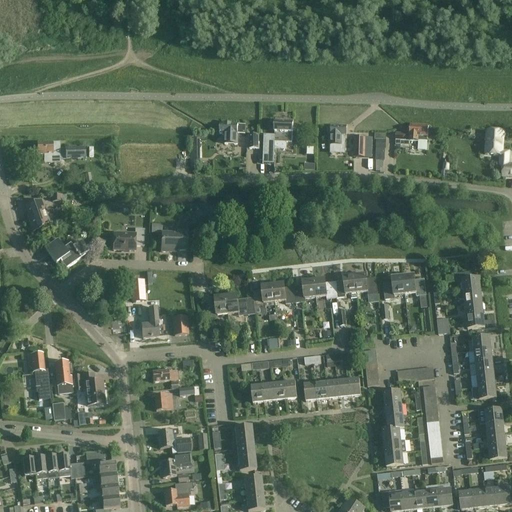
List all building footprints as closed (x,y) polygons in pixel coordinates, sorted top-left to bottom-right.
[(275,123),(274,126),(274,133),(275,133),(274,143),(275,143),(292,143),(292,134),(292,124),(275,123)] [(219,124),(219,135),(223,135),(223,144),(230,144),(237,144),(237,142),(238,125),(219,124)] [(396,140),(396,146),(409,146),(409,142),(421,142),(421,141),(427,142),(428,127),(410,125),(410,127),(407,127),(407,132),(409,132),(409,136),(405,135),(405,134),(396,134),(396,140)] [(346,127),(330,127),(330,131),(331,147),(341,147),(341,136),(346,136),(346,128),(346,127)] [(502,178),(511,178),(511,165),(505,165),(506,153),(502,153),(502,147),(503,131),(487,130),(486,140),(485,156),(502,156),(503,156),(503,165),(502,165),(502,178)] [(384,162),(385,135),(375,135),(375,140),(376,140),(375,161),(376,161),(376,167),(382,167),(382,162),(384,162)] [(249,136),(249,150),(258,150),(258,136),(249,136)] [(354,158),(371,158),(371,138),(354,138),(354,158)] [(263,143),(263,165),(274,165),(275,151),(275,143),(274,143),(263,143)] [(37,144),(38,156),(44,156),(44,164),(54,164),(54,161),(60,161),(59,144),(37,144)] [(85,148),(65,149),(65,160),(85,160),(85,148)] [(340,170),(341,154),(329,153),(328,169),(340,170)] [(41,202),(35,204),(26,207),(31,221),(29,222),(33,232),(43,229),(43,227),(49,224),(41,202)] [(202,218),(198,221),(195,224),(201,230),(208,225),(202,218)] [(113,235),(113,242),(113,252),(135,252),(135,247),(144,248),(144,238),(144,230),(135,230),(135,235),(113,235)] [(162,234),(161,243),(161,253),(172,253),(172,251),(186,252),(187,232),(177,232),(177,234),(162,234)] [(88,252),(83,244),(81,243),(73,249),(70,245),(64,249),(58,240),(52,244),(56,249),(48,254),(53,262),(60,263),(65,271),(81,260),(80,259),(88,252)] [(446,277),(446,284),(462,282),(463,294),(481,292),(479,280),(476,280),(475,273),(455,275),(455,276),(446,277)] [(366,276),(355,277),(357,293),(367,292),(367,296),(377,295),(376,280),(366,281),(366,276)] [(414,276),(403,278),(405,295),(416,294),(416,297),(426,296),(424,282),(415,283),(414,276)] [(346,294),(357,293),(355,277),(343,278),(344,284),(335,285),(336,299),(346,298),(346,294)] [(405,295),(403,278),(392,279),(393,285),(383,286),(385,301),(395,300),(394,296),(405,295)] [(325,280),(314,282),(315,298),(326,297),(326,300),(336,299),(335,285),(325,286),(325,280)] [(131,283),(133,303),(145,302),(143,282),(131,283)] [(315,298),(314,282),(303,283),(303,288),(294,290),(295,304),(306,303),(305,299),(315,298)] [(284,285),(273,286),(275,302),(285,301),(285,305),(295,304),(294,290),(284,291),(284,285)] [(275,302),(273,286),(262,287),(262,293),(253,294),(254,309),(264,308),(264,304),(275,302)] [(482,304),(481,292),(463,294),(459,295),(459,301),(464,301),(465,306),(482,304)] [(249,316),(248,311),(247,302),(238,303),(237,296),(227,297),(229,315),(238,314),(239,317),(249,316)] [(229,315),(227,297),(215,299),(215,305),(206,306),(208,321),(218,320),(217,316),(229,315)] [(482,304),(465,306),(466,318),(483,316),(482,304)] [(389,320),(387,306),(381,307),(383,321),(389,320)] [(158,325),(157,316),(157,309),(149,310),(150,326),(141,326),(142,340),(158,339),(157,326),(158,325)] [(485,329),(483,316),(466,318),(467,331),(485,329)] [(188,336),(186,318),(173,319),(175,337),(188,336)] [(473,340),(474,353),(491,351),(490,338),(473,340)] [(493,363),(491,351),(474,353),(475,365),(493,363)] [(43,355),(31,356),(32,366),(32,374),(35,373),(35,381),(36,394),(37,394),(38,401),(50,400),(47,371),(44,371),(44,365),(43,355)] [(196,368),(195,361),(182,363),(183,370),(196,368)] [(54,365),(56,375),(57,388),(58,396),(73,394),(72,386),(71,377),(69,377),(68,363),(54,365)] [(477,377),(494,375),(493,363),(475,365),(477,377)] [(169,382),(178,381),(177,372),(168,373),(168,372),(152,374),(153,384),(169,383),(169,382)] [(73,377),(75,392),(86,391),(87,407),(105,405),(102,382),(94,383),(94,375),(73,377)] [(495,387),(494,375),(477,377),(478,389),(495,387)] [(361,397),(360,387),(359,380),(348,381),(350,398),(361,397)] [(339,400),(350,398),(348,381),(337,383),(339,400)] [(295,383),(284,385),(286,401),(297,400),(295,383)] [(328,401),(339,400),(337,383),(326,384),(328,401)] [(316,402),(328,401),(326,384),(314,385),(316,402)] [(275,403),(286,401),(284,385),(273,386),(275,403)] [(306,403),(316,402),(314,385),(304,386),(306,403)] [(264,404),(275,403),(273,386),(262,387),(264,404)] [(253,405),(264,404),(262,387),(251,388),(253,405)] [(497,400),(495,387),(478,389),(472,390),(473,402),(497,400)] [(195,396),(194,389),(179,390),(180,398),(195,396)] [(383,395),(385,407),(402,405),(400,393),(383,395)] [(171,396),(164,396),(154,397),(156,413),(173,411),(171,396)] [(65,422),(64,408),(63,405),(52,406),(54,423),(65,422)] [(402,405),(385,407),(386,419),(403,417),(402,405)] [(51,409),(44,410),(45,422),(53,421),(51,409)] [(491,410),(478,412),(479,426),(486,425),(503,424),(502,411),(492,412),(491,410)] [(92,414),(78,415),(79,428),(93,426),(93,421),(92,421),(92,414)] [(386,419),(387,431),(404,429),(403,417),(386,419)] [(504,436),(503,424),(486,425),(487,438),(504,436)] [(236,440),(252,438),(251,427),(234,429),(236,440)] [(387,431),(382,432),(384,444),(401,442),(399,430),(404,430),(404,429),(387,431)] [(172,455),(178,454),(176,442),(171,442),(171,437),(178,436),(178,430),(170,431),(170,433),(158,434),(160,450),(171,449),(172,455)] [(206,435),(198,436),(199,452),(208,451),(206,435)] [(506,448),(504,436),(487,438),(489,450),(506,448)] [(254,449),(252,438),(236,440),(237,451),(254,449)] [(176,442),(178,454),(178,456),(184,455),(191,454),(190,439),(176,441),(176,442)] [(384,444),(385,456),(402,454),(401,442),(384,444)] [(507,460),(506,448),(489,450),(490,462),(507,460)] [(237,451),(238,462),(255,460),(254,449),(237,451)] [(402,454),(385,456),(386,469),(403,467),(402,454)] [(68,456),(57,457),(58,474),(59,479),(71,478),(71,480),(78,480),(77,465),(69,466),(68,456)] [(171,463),(161,464),(163,480),(173,479),(176,479),(175,470),(192,468),(191,456),(171,458),(172,463),(171,463)] [(58,474),(57,457),(46,458),(48,480),(59,479),(58,474)] [(46,458),(34,460),(36,477),(36,476),(37,481),(48,480),(46,458)] [(36,477),(34,460),(22,461),(24,478),(36,477)] [(256,471),(255,460),(238,462),(239,473),(256,471)] [(99,477),(116,475),(115,463),(98,465),(99,477)] [(83,465),(77,465),(78,480),(85,479),(83,465)] [(117,486),(116,475),(99,477),(94,478),(95,489),(100,488),(117,486)] [(244,480),(245,491),(262,489),(261,478),(244,480)] [(166,508),(177,507),(177,509),(190,507),(189,497),(190,497),(190,491),(193,491),(192,484),(174,486),(175,492),(164,493),(166,508)] [(102,500),(119,498),(117,486),(100,488),(102,500)] [(428,510),(440,509),(438,492),(438,487),(426,488),(426,493),(428,510)] [(263,500),(262,489),(245,491),(246,502),(263,500)] [(508,489),(496,491),(498,508),(510,506),(508,489)] [(451,490),(438,492),(440,509),(453,508),(451,490)] [(486,509),(498,508),(496,491),(484,492),(486,509)] [(391,511),(403,511),(402,496),(401,492),(382,494),(383,510),(391,509),(391,511)] [(473,510),(486,509),(484,492),(472,493),(473,510)] [(416,511),(428,510),(426,493),(414,495),(416,511)] [(461,511),(473,510),(472,493),(459,495),(461,511)] [(403,511),(414,511),(416,511),(414,495),(402,496),(403,511)] [(120,509),(119,498),(102,500),(97,500),(97,507),(102,506),(103,511),(95,511),(109,511),(110,511),(120,509)] [(342,511),(341,511),(340,511),(341,511),(362,511),(365,509),(349,499),(344,505),(346,507),(342,511)] [(247,511),(260,511),(264,511),(263,500),(246,502),(247,511)] [(206,504),(200,505),(200,511),(214,511),(213,502),(206,503),(206,504)]
